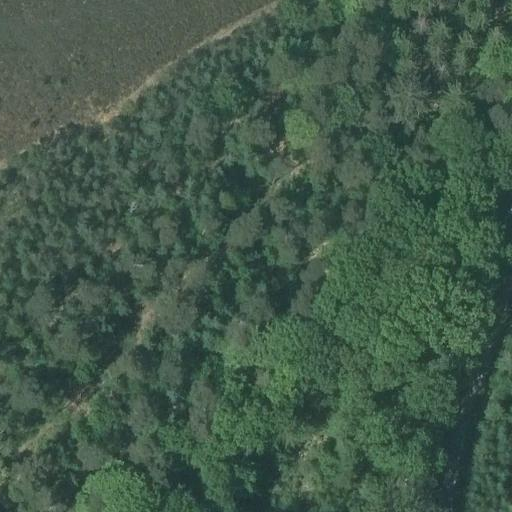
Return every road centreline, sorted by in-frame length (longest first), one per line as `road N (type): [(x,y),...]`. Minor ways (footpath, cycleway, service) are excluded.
road 1 (primary): [(414,511),(440,381),(511,214)]
road 2 (track): [(379,297),(176,511)]
road 3 (track): [(507,222),(476,215),(443,227),(379,297)]
